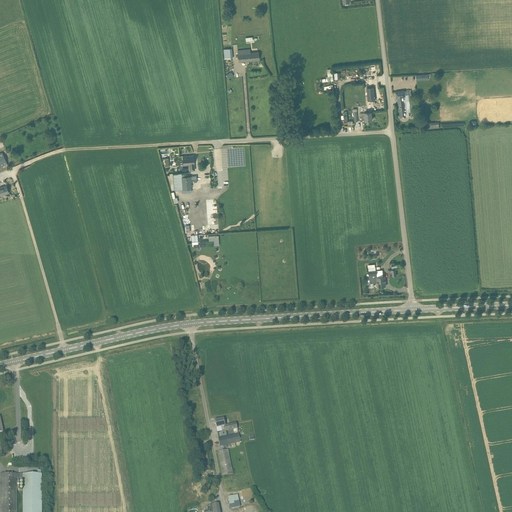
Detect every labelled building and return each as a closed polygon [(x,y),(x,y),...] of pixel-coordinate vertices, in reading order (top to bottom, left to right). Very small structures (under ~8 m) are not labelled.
[(224,50),(225,59),(232,58),(232,49),(224,50)] [(238,51),(238,54),(238,57),(239,62),(259,59),(258,52),(250,53),(250,49),(238,51)] [(409,112),(411,112),(408,94),(405,95),(404,91),(396,92),(396,96),(398,96),(399,106),(398,106),(399,118),(409,117),(409,112)] [(360,113),(361,121),(372,120),(371,112),(365,113),(360,113)] [(189,165),(190,171),(195,170),(193,156),(183,156),(184,165),(189,165)] [(173,174),(175,190),(191,189),(190,176),(186,177),(186,174),(182,174),(182,173),(173,174)] [(0,195),(9,193),(6,186),(0,187),(0,195)] [(218,235),(208,236),(209,241),(214,241),(214,246),(219,245),(218,235)] [(377,274),(369,275),(370,283),(377,283),(378,287),(386,286),(385,276),(377,277),(377,274)] [(228,430),(227,425),(225,426),(223,419),(220,420),(215,421),(216,428),(221,427),(222,430),(225,430),(225,431),(228,430)] [(238,434),(219,438),(220,446),(223,446),(224,448),(231,447),(231,446),(235,445),(235,443),(240,442),(238,434)] [(196,448),(200,473),(210,471),(206,446),(196,448)] [(218,451),(223,476),(233,474),(228,450),(218,451)] [(0,474),(0,511),(16,511),(17,478),(17,479),(18,479),(18,480),(23,480),(23,474),(0,474)] [(41,511),(42,474),(23,474),(23,480),(22,511),(41,511)] [(231,501),(232,509),(240,507),(238,495),(232,496),(232,495),(229,496),(229,497),(228,497),(229,501),(231,501)]
